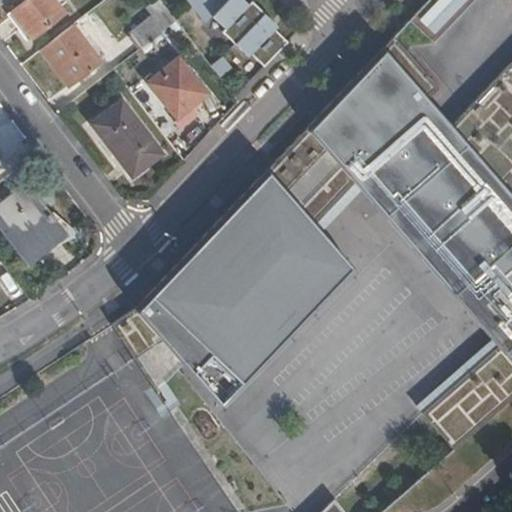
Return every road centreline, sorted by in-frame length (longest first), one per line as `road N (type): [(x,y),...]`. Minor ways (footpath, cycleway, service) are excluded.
road 1 (residential): [(134,246),(345,28)]
road 2 (residential): [(134,246),(0,69)]
road 3 (unknown): [(86,287),(103,358),(0,427)]
road 4 (residential): [(0,344),(70,301),(134,246)]
